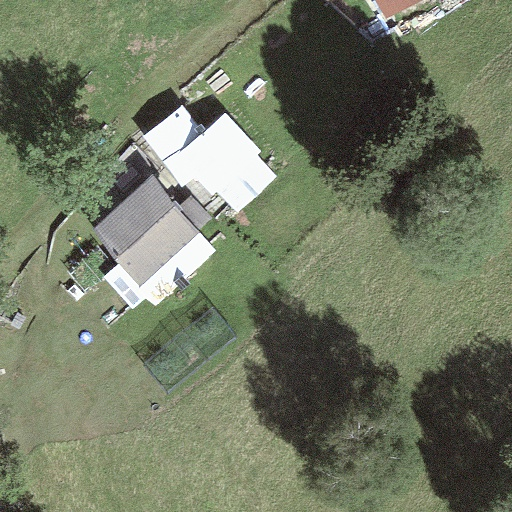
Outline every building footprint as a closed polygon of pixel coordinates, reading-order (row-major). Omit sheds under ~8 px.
[(176,95),(146,124),(171,151),(202,123),(176,95)] [(202,123),(171,151),(205,187),(213,179),(252,144),(259,137),(226,101),(202,123)] [(252,144),(213,179),(237,205),(276,169),(252,144)] [(91,224),(138,275),(197,222),(150,171),(91,224)] [(138,275),(157,295),(215,242),(197,222),(138,275)]
